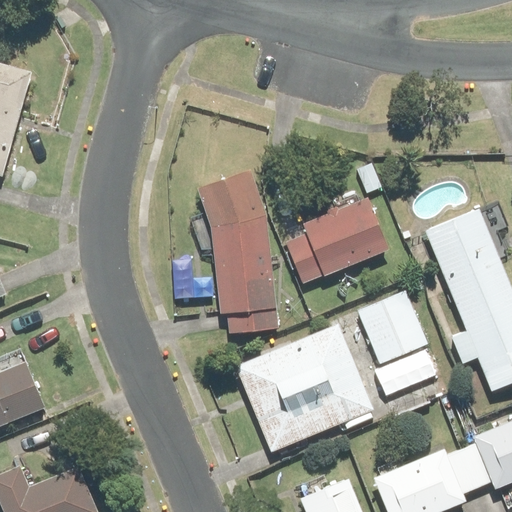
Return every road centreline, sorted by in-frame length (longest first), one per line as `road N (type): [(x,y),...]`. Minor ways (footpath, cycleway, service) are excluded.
road 1 (residential): [(155,0),(117,138),(109,254),(123,329),(202,511)]
road 2 (residential): [(511,56),(433,48),(317,17)]
road 3 (residential): [(317,17),(369,17),(461,0)]
